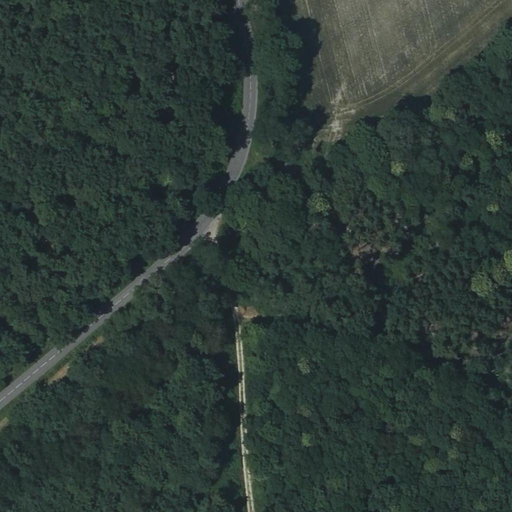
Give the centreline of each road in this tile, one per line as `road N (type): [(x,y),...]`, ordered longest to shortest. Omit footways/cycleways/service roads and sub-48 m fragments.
road 1 (tertiary): [(243,0),(267,95),(241,185),(0,399)]
road 2 (track): [(250,511),(231,292),(205,219)]
